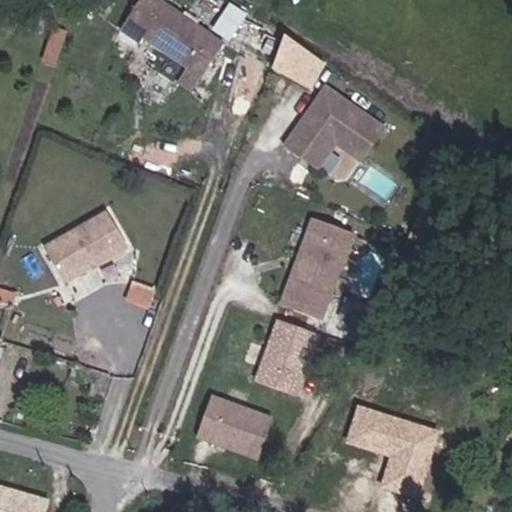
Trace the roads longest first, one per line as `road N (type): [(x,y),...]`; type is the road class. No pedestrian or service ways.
road 1 (unknown): [(127,475),(228,172),(276,101)]
road 2 (unclassified): [(127,475),(279,511)]
road 3 (unclassified): [(0,438),(127,475)]
